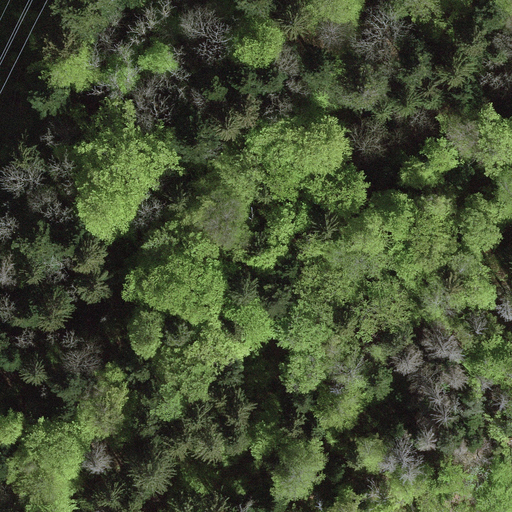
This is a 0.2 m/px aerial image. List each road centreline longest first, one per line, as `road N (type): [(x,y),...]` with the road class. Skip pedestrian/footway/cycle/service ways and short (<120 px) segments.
road 1 (track): [(511,101),(439,120),(304,179),(232,226),(111,354)]
road 2 (track): [(111,354),(0,465)]
